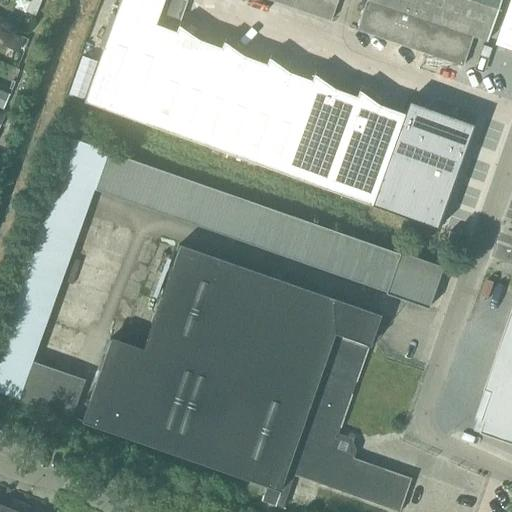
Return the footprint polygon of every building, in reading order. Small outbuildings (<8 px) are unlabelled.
[(118,0),(81,103),(368,206),(370,207),(379,181),(389,155),(398,129),(403,115),(378,105),(359,91),(358,91),(357,93),(356,97),(355,96),(333,89),(314,75),(313,75),(312,76),(311,81),(309,80),(288,72),(269,59),(268,58),(267,60),(266,64),(264,64),(243,56),(223,43),(222,44),(220,49),(218,49),(195,41),(176,27),(186,0),(118,0)] [(267,0),(328,21),(329,22),(335,5),(334,5),(324,1),(324,0),(267,0)] [(485,42),(499,0),(364,0),(354,32),(461,68),(472,38),(485,42)] [(511,0),(508,0),(493,47),(511,53),(511,0)] [(34,16),(38,6),(30,2),(25,13),(34,16)] [(20,50),(24,39),(11,34),(6,44),(20,50)] [(481,57),(490,61),(494,50),(484,47),(481,57)] [(0,109),(2,110),(9,95),(0,91),(0,109)] [(474,126),(453,119),(429,110),(408,103),(403,115),(398,129),(443,145),(464,153),(474,126)] [(464,153),(443,145),(398,129),(389,155),(434,171),(455,179),(464,153)] [(271,209),(69,139),(45,209),(0,334),(0,391),(4,393),(71,417),(84,380),(33,362),(94,190),(149,209),(385,293),(385,295),(427,310),(442,269),(399,253),(399,255),(271,209)] [(455,179),(434,171),(389,155),(379,181),(444,204),(445,205),(455,179)] [(444,209),(445,205),(444,204),(379,181),(370,207),(436,231),(438,225),(444,210),(444,209)] [(457,252),(462,238),(448,233),(444,247),(457,252)] [(369,349),(370,344),(380,317),(377,316),(181,248),(171,274),(164,295),(144,351),(113,340),(97,385),(82,425),(265,490),(262,501),(280,508),(292,475),(318,484),(397,511),(398,511),(410,479),(331,451),(368,348),(369,349)] [(511,319),(487,390),(494,393),(480,433),(511,444),(511,319)] [(0,511),(17,511),(22,503),(13,499),(9,509),(0,505),(0,511)] [(28,511),(31,506),(22,503),(17,511),(28,511)]
